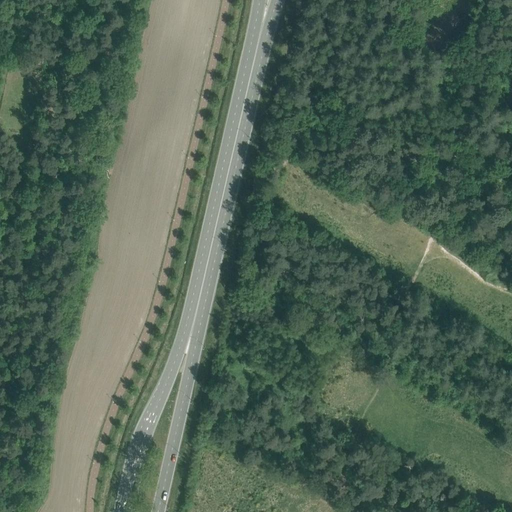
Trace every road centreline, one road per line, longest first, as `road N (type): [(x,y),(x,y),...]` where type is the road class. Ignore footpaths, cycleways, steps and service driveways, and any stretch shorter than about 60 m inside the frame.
road 1 (secondary): [(185,353),(265,16)]
road 2 (secondary): [(185,353),(146,431),(128,511)]
road 3 (secondary): [(159,511),(187,379),(185,353)]
